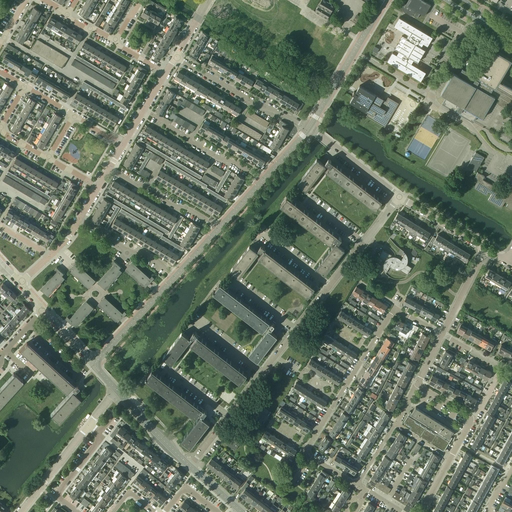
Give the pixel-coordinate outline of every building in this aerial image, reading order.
[(321,0),(318,6),(315,12),(320,15),(327,19),(335,6),(324,0),(321,0)] [(412,15),(418,18),(420,13),(424,16),(431,5),(422,0),(408,0),(406,4),(402,2),(398,8),(411,16),(412,15)] [(116,7),(123,11),(126,6),(119,2),(116,7)] [(82,8),(90,12),(93,7),(85,3),(82,8)] [(147,18),(152,10),(153,8),(150,6),(149,9),(146,7),(141,15),(147,18)] [(31,13),(38,17),(41,12),(34,7),(31,13)] [(113,12),(120,16),(123,11),(116,7),(113,12)] [(79,13),(87,18),(90,12),(82,8),(79,13)] [(147,18),(152,21),(157,13),(152,10),(147,18)] [(110,17),(117,21),(120,16),(113,12),(110,17)] [(28,18),(35,22),(38,17),(31,13),(28,18)] [(152,21),(158,24),(162,17),(157,13),(152,21)] [(172,22),(180,26),(183,21),(175,16),(172,22)] [(46,25),(52,28),(56,20),(51,17),(46,25)] [(107,23),(114,27),(117,21),(110,17),(107,23)] [(392,52),(387,61),(421,81),(426,72),(411,63),(414,60),(418,62),(425,49),(421,47),(423,43),(427,46),(433,37),(399,17),(394,26),(409,34),(406,38),(402,36),(395,48),(399,51),(397,55),(392,52)] [(24,23),(32,28),(35,22),(28,18),(24,23)] [(52,28),(57,31),(61,24),(56,20),(52,28)] [(102,27),(111,32),(114,27),(107,23),(106,22),(102,27)] [(169,27),(177,32),(180,26),(172,22),(169,27)] [(21,28),(29,33),(32,28),(24,23),(21,28)] [(57,31),(62,34),(67,27),(61,24),(57,31)] [(62,34),(67,37),(72,30),(67,27),(62,34)] [(166,33),(173,37),(177,32),(169,27),(166,33)] [(18,34),(26,38),(29,33),(21,28),(18,34)] [(67,37),(73,40),(77,33),(72,30),(67,37)] [(199,37),(206,41),(209,36),(202,32),(199,37)] [(73,40),(78,44),(82,36),(77,33),(73,40)] [(163,38),(170,43),(173,37),(166,33),(163,38)] [(15,39),(23,43),(26,38),(18,34),(15,39)] [(196,42),(203,46),(206,41),(199,37),(196,42)] [(159,44),(167,48),(170,43),(163,38),(159,44)] [(80,49),(85,53),(90,45),(84,42),(80,49)] [(193,47),(200,51),(203,46),(196,42),(193,47)] [(156,49),(164,54),(167,48),(159,44),(156,49)] [(85,53),(91,56),(95,48),(90,45),(85,53)] [(189,57),(196,61),(196,60),(195,60),(197,57),(200,51),(193,47),(190,53),(191,53),(189,57),(189,56),(189,57)] [(91,56),(96,59),(100,51),(95,48),(91,56)] [(153,59),(158,62),(160,59),(161,59),(164,54),(156,49),(153,55),(155,56),(153,59)] [(453,72),(441,93),(446,96),(442,103),(473,122),(477,115),(482,118),(495,97),(511,107),(511,88),(500,81),(511,61),(492,49),(476,77),(462,68),(458,75),(453,72)] [(2,61),(7,64),(12,56),(5,51),(1,57),(4,58),(2,61)] [(96,59),(101,62),(105,54),(100,51),(96,59)] [(101,62),(106,65),(111,57),(105,54),(101,62)] [(13,67),(16,61),(18,59),(12,56),(7,64),(13,67)] [(208,63),(213,66),(217,59),(212,56),(208,63)] [(106,65),(111,68),(116,61),(111,57),(106,65)] [(213,66),(218,69),(222,62),(217,59),(213,66)] [(13,67),(18,71),(22,64),(16,61),(13,67)] [(111,68),(117,71),(121,64),(116,61),(111,68)] [(218,69),(223,72),(227,66),(222,62),(218,69)] [(18,71),(23,74),(27,67),(22,64),(18,71)] [(117,71),(122,74),(126,67),(121,64),(117,71)] [(135,74),(142,79),(145,73),(147,71),(139,66),(137,69),(138,69),(135,74)] [(223,72),(229,76),(233,69),(227,66),(223,72)] [(23,74),(28,77),(32,71),(27,67),(23,74)] [(229,76),(234,79),(238,72),(233,69),(229,76)] [(28,77),(34,80),(37,74),(32,71),(28,77)] [(175,78),(180,82),(184,75),(179,71),(175,78)] [(35,81),(41,84),(46,75),(41,72),(35,81)] [(239,82),(243,75),(244,73),(242,72),(241,73),(238,72),(234,79),(239,82)] [(132,80),(139,84),(142,79),(135,74),(132,80)] [(46,87),(50,81),(51,78),(46,75),(41,84),(46,87)] [(180,82),(185,85),(189,78),(184,75),(180,82)] [(239,82),(244,85),(248,78),(243,75),(239,82)] [(185,85),(190,88),(194,81),(189,78),(185,85)] [(244,85),(250,88),(254,81),(248,78),(244,85)] [(253,86),(259,89),(263,82),(257,79),(253,86)] [(129,85),(136,89),(139,84),(132,80),(129,85)] [(46,87),(51,90),(55,84),(50,81),(46,87)] [(190,88),(196,91),(200,84),(194,81),(190,88)] [(51,90),(57,93),(60,87),(57,85),(59,83),(56,82),(55,84),(51,90)] [(259,89),(264,92),(268,85),(263,82),(259,89)] [(264,92),(269,95),(275,85),(269,82),(268,85),(264,92)] [(3,90),(9,93),(13,88),(6,84),(3,90)] [(196,91),(201,94),(205,87),(200,84),(196,91)] [(126,90),(133,94),(136,89),(129,85),(126,90)] [(269,95),(274,98),(280,88),(275,85),(269,95)] [(366,116),(385,127),(398,103),(388,97),(386,101),(383,100),(383,99),(360,85),(356,92),(354,91),(352,94),(354,95),(350,102),(368,113),(367,116),(366,115),(366,116)] [(57,93),(62,97),(66,90),(60,87),(57,93)] [(201,94),(206,97),(210,90),(205,87),(201,94)] [(0,89),(0,94),(6,99),(9,93),(3,90),(1,88),(0,89)] [(274,98),(279,101),(284,94),(285,92),(280,88),(274,98)] [(165,94),(172,99),(175,93),(168,89),(165,94)] [(62,97),(67,100),(71,94),(66,90),(62,97)] [(123,95),(130,99),(133,94),(126,90),(123,95)] [(206,97),(211,100),(215,93),(210,90),(206,97)] [(72,100),(78,104),(82,96),(77,93),(72,100)] [(211,100),(216,103),(220,96),(215,93),(211,100)] [(162,100),(169,104),(172,99),(165,94),(162,100)] [(279,101),(285,104),(289,97),(284,94),(279,101)] [(120,101),(127,105),(130,99),(123,95),(120,101)] [(78,104),(83,107),(87,99),(82,96),(78,104)] [(216,103),(222,106),(226,99),(220,96),(216,103)] [(285,104),(290,107),(294,100),(289,97),(285,104)] [(26,103),(32,107),(34,108),(38,103),(35,102),(36,100),(33,98),(32,99),(29,98),(26,103)] [(83,107),(88,110),(93,102),(87,99),(83,107)] [(222,106),(227,109),(231,102),(226,99),(222,106)] [(159,105),(166,109),(169,104),(162,100),(159,105)] [(295,110),(298,112),(303,103),(300,102),(299,103),(294,100),(290,107),(295,110)] [(88,110),(93,113),(98,105),(93,102),(88,110)] [(227,109),(232,112),(236,105),(231,102),(227,109)] [(23,108),(29,112),(32,107),(26,103),(23,108)] [(93,113),(99,116),(103,109),(98,105),(93,113)] [(156,113),(162,116),(165,113),(164,112),(166,109),(159,105),(156,110),(157,111),(156,113)] [(232,112),(237,116),(241,109),(236,105),(232,112)] [(20,114),(26,117),(29,112),(23,108),(20,114)] [(99,116),(104,119),(108,112),(103,109),(99,116)] [(104,119),(109,122),(113,115),(108,112),(104,119)] [(51,118),(58,122),(61,117),(54,113),(51,118)] [(17,119),(23,123),(26,117),(20,114),(17,119)] [(109,122),(114,125),(119,118),(113,115),(109,122)] [(48,123),(55,127),(58,122),(51,118),(48,123)] [(13,124),(20,128),(23,123),(17,119),(13,124)] [(279,131),(286,135),(289,130),(286,128),(288,125),(281,121),(278,126),(280,128),(279,131)] [(199,129),(205,132),(209,125),(203,122),(199,129)] [(45,129),(52,133),(55,127),(48,123),(45,129)] [(10,130),(16,133),(20,128),(13,124),(10,130)] [(205,132),(210,135),(214,128),(209,125),(205,132)] [(142,133),(148,136),(152,129),(147,126),(142,133)] [(210,135),(215,138),(219,131),(214,128),(210,135)] [(42,134),(49,138),(52,133),(45,129),(42,134)] [(148,136),(153,139),(157,132),(152,129),(148,136)] [(215,138),(220,141),(224,134),(219,131),(215,138)] [(276,136),(283,140),(286,135),(279,131),(276,136)] [(153,139),(158,142),(162,135),(157,132),(153,139)] [(39,139),(45,143),(49,138),(42,134),(39,139)] [(220,141),(226,144),(230,138),(224,134),(220,141)] [(158,142),(163,146),(168,138),(162,135),(158,142)] [(273,141),(280,145),(283,140),(276,136),(273,141)] [(163,146),(168,149),(173,141),(168,138),(163,146)] [(226,144),(231,148),(235,141),(230,138),(226,144)] [(35,144),(42,148),(45,143),(39,139),(35,144)] [(168,149),(174,152),(178,144),(173,141),(168,149)] [(231,148),(236,151),(240,144),(235,141),(231,148)] [(269,146),(276,151),(280,145),(273,141),(269,146)] [(133,149),(140,153),(144,148),(136,143),(133,149)] [(174,152),(179,155),(183,147),(178,144),(174,152)] [(236,151),(241,154),(245,147),(240,144),(236,151)] [(246,157),(251,150),(252,148),(246,145),(245,147),(241,154),(246,157)] [(0,152),(0,153),(5,157),(9,150),(4,146),(0,152)] [(179,155),(184,158),(188,150),(183,147),(179,155)] [(130,154),(137,158),(140,153),(133,149),(130,154)] [(5,157),(11,160),(15,153),(9,150),(5,157)] [(184,158),(189,161),(194,154),(188,150),(184,158)] [(246,157),(252,160),(256,153),(251,150),(246,157)] [(137,172),(140,174),(143,169),(149,158),(152,153),(150,151),(137,172)] [(467,166),(476,171),(484,157),(476,152),(467,166)] [(252,160),(257,163),(261,156),(256,153),(252,160)] [(127,159),(134,164),(137,158),(130,154),(127,159)] [(189,161),(194,164),(199,157),(194,154),(189,161)] [(257,163),(262,166),(264,163),(267,165),(270,159),(265,155),(264,158),(261,156),(257,163)] [(194,164),(200,167),(204,160),(199,157),(194,164)] [(11,165),(17,169),(21,161),(16,158),(11,165)] [(124,165),(131,169),(134,164),(127,159),(124,165)] [(326,166),(324,164),(319,161),(317,159),(297,184),(306,190),(307,191),(322,171),(326,166)] [(200,167),(205,170),(209,163),(204,160),(200,167)] [(17,169),(22,172),(26,164),(21,161),(17,169)] [(328,173),(375,210),(382,201),(331,161),(330,162),(332,163),(328,168),(325,172),(328,173)] [(22,172),(27,175),(31,167),(26,164),(22,172)] [(27,175),(32,178),(37,170),(31,167),(27,175)] [(32,178),(37,181),(42,174),(37,170),(32,178)] [(155,177),(161,181),(165,173),(160,170),(155,177)] [(506,207),(511,210),(511,187),(509,186),(505,193),(499,189),(501,186),(497,184),(495,187),(483,179),(485,176),(478,172),(474,179),(477,181),(473,187),(487,195),(488,192),(491,194),(488,200),(501,208),(505,202),(508,203),(506,207)] [(161,181),(166,184),(170,176),(165,173),(161,181)] [(37,181),(43,184),(47,177),(42,174),(37,181)] [(233,180),(241,184),(244,179),(237,174),(233,180)] [(166,184),(171,187),(176,179),(170,176),(166,184)] [(43,184),(48,187),(52,180),(47,177),(43,184)] [(171,187),(176,190),(181,182),(176,179),(171,187)] [(48,187),(53,190),(58,183),(52,180),(48,187)] [(230,185),(238,189),(241,184),(233,180),(230,185)] [(110,188),(115,191),(119,184),(114,181),(110,188)] [(66,191),(73,195),(76,189),(77,186),(70,182),(67,187),(68,188),(66,191)] [(176,190),(182,193),(186,185),(181,182),(176,190)] [(115,191),(120,195),(125,187),(119,184),(115,191)] [(182,193),(187,196),(191,188),(186,185),(182,193)] [(227,190),(235,194),(238,189),(230,185),(227,190)] [(120,195),(126,198),(130,190),(125,187),(120,195)] [(187,196),(192,199),(196,192),(191,188),(187,196)] [(126,198),(131,201),(135,193),(130,190),(126,198)] [(224,196),(232,200),(235,194),(227,190),(224,196)] [(63,196),(70,200),(73,195),(66,191),(63,196)] [(192,199),(197,202),(202,195),(196,192),(192,199)] [(131,201),(136,204),(140,196),(135,193),(131,201)] [(197,202),(202,205),(207,198),(202,195),(197,202)] [(60,201),(67,205),(70,200),(63,196),(60,201)] [(136,204),(141,207),(146,199),(140,196),(136,204)] [(330,245),(333,241),(336,237),(338,238),(339,237),(287,197),(280,206),(330,245)] [(12,203),(17,206),(20,201),(15,198),(12,203)] [(101,204),(108,208),(111,203),(104,198),(101,204)] [(202,205),(208,208),(212,201),(207,198),(202,205)] [(141,207),(146,210),(151,202),(146,199),(141,207)] [(57,206),(64,210),(67,205),(60,201),(58,200),(55,205),(57,206)] [(208,208),(213,211),(217,204),(212,201),(208,208)] [(146,210),(152,213),(156,206),(151,202),(146,210)] [(97,209),(105,213),(108,208),(101,204),(97,209)] [(213,211),(218,215),(223,207),(217,204),(213,211)] [(54,212),(61,216),(64,210),(57,206),(54,212)] [(152,213),(157,216),(161,209),(156,206),(152,213)] [(28,212),(33,215),(36,210),(31,207),(28,212)] [(9,220),(13,213),(15,211),(9,208),(4,217),(9,220)] [(94,214),(102,219),(105,213),(97,209),(94,214)] [(157,216),(162,219),(166,212),(161,209),(157,216)] [(51,217),(58,221),(61,216),(54,212),(51,217)] [(162,219),(167,222),(172,215),(166,212),(162,219)] [(9,220),(14,223),(18,216),(13,213),(9,220)] [(399,224),(403,216),(398,213),(393,221),(399,224)] [(91,220),(99,224),(102,219),(94,214),(91,220)] [(167,222),(173,225),(177,218),(172,215),(167,222)] [(14,223),(20,226),(24,219),(18,216),(14,223)] [(404,227),(409,220),(403,216),(399,224),(404,227)] [(111,226),(117,229),(121,221),(116,218),(111,226)] [(20,226),(25,229),(29,222),(24,219),(20,226)] [(410,230),(414,223),(409,220),(404,227),(410,230)] [(117,229),(122,232),(126,225),(121,221),(117,229)] [(25,229),(30,232),(34,225),(29,222),(25,229)] [(190,228),(197,232),(200,227),(193,223),(190,228)] [(415,234),(420,226),(414,223),(410,230),(415,234)] [(30,232),(35,235),(39,228),(34,225),(30,232)] [(122,232),(127,235),(132,228),(126,225),(122,232)] [(35,235),(40,238),(45,232),(46,229),(40,226),(39,228),(35,235)] [(417,235),(420,237),(425,229),(420,226),(415,234),(412,238),(414,239),(417,235)] [(127,235),(132,238),(137,231),(132,228),(127,235)] [(186,233),(194,238),(197,232),(190,228),(186,233)] [(46,240),(50,242),(54,235),(51,232),(46,229),(45,232),(40,238),(46,242),(46,240)] [(424,242),(427,244),(432,236),(429,234),(430,233),(425,229),(420,237),(426,240),(424,242)] [(132,238),(138,241),(142,234),(137,231),(132,238)] [(183,238),(191,243),(194,238),(186,233),(183,238)] [(138,241),(143,244),(147,237),(142,234),(138,241)] [(433,242),(439,245),(443,238),(438,234),(436,238),(433,237),(428,245),(431,246),(433,242)] [(143,244),(148,247),(152,240),(147,237),(143,244)] [(180,244),(188,248),(191,243),(183,238),(180,244)] [(387,274),(390,277),(391,277),(392,278),(394,278),(395,279),(396,279),(397,279),(399,279),(400,279),(401,279),(405,278),(407,275),(412,267),(406,264),(407,263),(407,262),(408,261),(408,260),(408,259),(408,258),(408,257),(407,256),(407,255),(406,254),(406,253),(405,252),(404,251),(403,250),(402,249),(397,246),(395,244),(392,241),(390,238),(390,239),(385,246),(386,246),(388,247),(389,248),(390,248),(391,249),(393,250),(394,251),(394,252),(394,253),(395,253),(395,254),(395,255),(395,256),(394,256),(393,256),(383,250),(378,257),(385,261),(384,262),(384,263),(383,264),(383,268),(384,269),(384,270),(385,271),(385,272),(386,273),(387,274)] [(439,245),(444,248),(449,241),(443,238),(439,245)] [(148,247),(153,251),(158,243),(152,240),(148,247)] [(444,248),(449,252),(454,244),(449,241),(444,248)] [(153,251),(159,254),(163,246),(158,243),(153,251)] [(317,269),(325,275),(345,250),(337,244),(335,243),(316,268),(317,269)] [(449,252),(455,255),(459,247),(454,244),(449,252)] [(257,251),(259,253),(260,253),(261,255),(264,250),(263,249),(264,248),(265,247),(262,245),(262,246),(261,246),(257,251)] [(159,254),(164,257),(168,249),(163,246),(159,254)] [(259,253),(257,251),(249,246),(230,271),(239,278),(255,258),(259,253)] [(455,255),(460,258),(465,251),(459,247),(455,255)] [(260,260),(308,297),(315,288),(264,248),(263,249),(264,250),(261,255),(258,258),(260,260)] [(164,257),(169,260),(173,252),(168,249),(164,257)] [(460,258),(467,262),(469,258),(468,258),(470,254),(465,251),(460,258)] [(169,260),(174,263),(179,255),(173,252),(169,260)] [(69,270),(89,288),(93,283),(94,284),(96,281),(78,264),(80,262),(78,260),(69,270)] [(101,285),(106,289),(124,270),(114,260),(112,263),(114,265),(97,283),(100,286),(101,285)] [(125,270),(145,288),(154,278),(152,276),(150,278),(131,261),(129,264),(130,265),(125,270)] [(453,269),(461,274),(463,270),(455,266),(453,269)] [(44,292),(48,296),(67,276),(57,267),(55,269),(57,271),(40,290),(43,293),(44,292)] [(487,278),(490,280),(495,272),(489,269),(487,268),(481,280),(484,282),(487,278)] [(490,280),(496,283),(500,275),(495,272),(490,280)] [(496,283),(501,286),(506,278),(500,275),(496,283)] [(505,291),(508,293),(511,285),(511,284),(510,283),(511,282),(506,278),(501,286),(500,288),(505,291)] [(263,332),(266,328),(269,323),(271,325),(271,324),(220,284),(214,291),(213,291),(213,292),(213,293),(263,332)] [(352,293),(358,296),(362,290),(356,286),(352,293)] [(3,292),(7,296),(12,291),(7,287),(3,292)] [(358,296),(363,299),(367,293),(362,290),(358,296)] [(7,296),(12,300),(16,295),(12,291),(7,296)] [(367,304),(368,302),(372,296),(367,293),(363,299),(362,301),(367,304)] [(98,305),(118,323),(127,313),(125,311),(123,313),(104,296),(101,299),(102,300),(98,305)] [(368,302),(373,306),(377,299),(372,296),(368,302)] [(403,303),(409,306),(412,300),(406,297),(403,303)] [(373,306),(378,309),(382,302),(377,299),(373,306)] [(66,319),(76,328),(94,308),(89,303),(90,303),(87,300),(70,318),(68,316),(66,319)] [(409,306),(414,309),(417,303),(412,300),(409,306)] [(378,309),(383,312),(387,306),(382,302),(378,309)] [(414,309),(420,312),(423,306),(417,303),(414,309)] [(20,309),(25,314),(29,309),(24,305),(20,309)] [(420,312),(425,315),(428,309),(423,306),(420,312)] [(425,315),(431,318),(435,310),(433,308),(431,310),(428,309),(425,315)] [(16,314),(21,319),(25,314),(20,309),(16,314)] [(431,318),(436,321),(440,315),(437,313),(438,311),(435,310),(431,318)] [(337,317),(342,320),(346,314),(341,311),(337,317)] [(12,318),(17,323),(21,319),(16,314),(12,318)] [(342,320),(348,323),(351,317),(346,314),(342,320)] [(348,323),(353,327),(356,321),(351,317),(348,323)] [(8,323),(13,327),(17,323),(12,318),(10,320),(8,318),(6,321),(8,323)] [(394,327),(400,330),(404,323),(398,320),(394,327)] [(4,327),(9,332),(13,327),(8,323),(6,321),(4,323),(6,325),(4,327)] [(353,327),(358,330),(362,324),(356,321),(353,327)] [(267,329),(268,330),(270,331),(274,326),(274,325),(275,324),(272,322),(271,324),(271,325),(269,323),(266,328),(267,329)] [(456,332),(462,335),(466,328),(462,325),(462,324),(459,322),(456,329),(458,330),(456,332)] [(406,333),(409,328),(410,326),(404,323),(400,330),(406,333)] [(358,330),(363,333),(367,327),(362,324),(358,330)] [(0,331),(0,332),(5,336),(9,332),(4,327),(0,331)] [(363,333),(368,336),(372,330),(367,327),(363,333)] [(462,335),(468,338),(472,331),(466,328),(462,335)] [(248,355),(258,362),(277,337),(270,331),(268,330),(248,355)] [(468,338),(473,341),(477,334),(472,331),(468,338)] [(191,340),(189,338),(182,332),(162,358),(165,359),(168,362),(172,365),(187,344),(191,340)] [(189,338),(191,340),(192,340),(193,341),(197,337),(195,336),(196,335),(197,333),(195,332),(194,333),(193,332),(189,338)] [(422,333),(419,339),(427,343),(430,337),(422,333)] [(473,341),(479,344),(483,337),(477,334),(473,341)] [(193,347),(240,384),(247,375),(196,335),(195,336),(197,337),(193,341),(191,345),(193,347)] [(322,341),(328,344),(331,338),(326,335),(322,341)] [(479,344),(484,347),(488,340),(483,337),(479,344)] [(484,347),(490,350),(491,348),(494,350),(498,342),(490,337),(488,340),(484,347)] [(328,344),(333,347),(337,341),(331,338),(328,344)] [(384,344),(391,348),(394,343),(387,338),(384,344)] [(419,339),(416,344),(424,348),(427,343),(419,339)] [(66,393),(69,389),(73,385),(74,386),(75,385),(27,341),(19,350),(66,393)] [(333,347),(338,350),(342,344),(337,341),(333,347)] [(338,350),(343,354),(347,347),(342,344),(338,350)] [(380,349),(387,353),(391,348),(384,344),(380,349)] [(416,344),(414,350),(421,354),(424,348),(416,344)] [(497,352),(503,355),(507,347),(501,344),(497,352)] [(343,354),(348,357),(352,351),(347,347),(343,354)] [(503,355),(508,358),(511,351),(511,350),(507,347),(503,355)] [(377,354),(384,359),(387,353),(380,349),(377,354)] [(410,358),(415,361),(416,359),(418,360),(421,354),(414,350),(410,358)] [(442,356),(450,360),(452,362),(454,359),(451,358),(454,352),(449,350),(448,352),(446,351),(442,356)] [(348,357),(353,360),(357,354),(352,351),(348,357)] [(373,360),(381,364),(384,359),(377,354),(373,360)] [(440,366),(447,370),(449,367),(447,366),(450,360),(442,356),(439,362),(441,363),(440,366)] [(307,365),(312,369),(316,363),(311,359),(307,365)] [(370,365),(377,370),(381,364),(373,360),(370,365)] [(465,368),(471,371),(475,363),(469,360),(465,368)] [(405,367),(413,371),(416,365),(408,361),(405,367)] [(312,369),(317,372),(321,366),(316,363),(312,369)] [(471,371),(476,374),(480,366),(475,363),(471,371)] [(367,370),(374,375),(377,370),(370,365),(367,370)] [(476,374),(482,377),(486,369),(484,368),(484,367),(481,365),(480,366),(476,374)] [(317,372),(322,375),(326,369),(321,366),(317,372)] [(402,373),(410,376),(413,371),(405,367),(402,373)] [(322,375),(327,378),(331,372),(326,369),(322,375)] [(482,377),(488,380),(492,373),(486,369),(482,377)] [(195,418),(198,414),(201,410),(203,411),(204,410),(152,370),(147,378),(146,377),(145,378),(146,379),(145,380),(195,418)] [(363,376),(371,380),(374,375),(367,370),(363,376)] [(327,378),(333,381),(336,375),(331,372),(327,378)] [(0,405),(22,381),(22,380),(22,379),(21,379),(14,373),(0,388),(0,405)] [(399,378),(407,382),(410,376),(402,373),(399,378)] [(333,381),(338,385),(342,379),(336,375),(333,381)] [(428,383),(434,386),(438,378),(432,375),(428,383)] [(360,381),(367,386),(371,380),(363,376),(360,381)] [(397,384),(404,388),(407,382),(399,378),(397,384)] [(434,386),(439,389),(444,381),(438,378),(434,386)] [(502,384),(508,387),(511,382),(505,379),(502,384)] [(439,389),(445,392),(449,384),(444,381),(439,389)] [(292,389),(297,392),(301,386),(296,383),(292,389)] [(69,389),(71,391),(73,393),(78,388),(77,387),(79,386),(77,384),(75,385),(74,386),(73,385),(69,389)] [(355,393),(361,396),(364,391),(366,389),(359,384),(357,387),(358,388),(355,393)] [(394,390),(401,393),(404,388),(397,384),(394,390)] [(445,392),(451,395),(455,387),(449,384),(445,392)] [(499,389),(505,393),(508,387),(502,384),(499,389)] [(297,392),(302,395),(306,389),(301,386),(297,392)] [(451,395),(456,398),(460,390),(455,387),(451,395)] [(302,395),(308,399),(311,393),(306,389),(302,395)] [(496,395),(502,398),(505,393),(499,389),(496,395)] [(391,395),(399,399),(401,393),(394,390),(391,395)] [(456,398),(462,401),(466,393),(460,390),(456,398)] [(50,414),(59,422),(80,399),(73,393),(71,391),(50,414)] [(308,399),(313,402),(316,396),(311,393),(308,399)] [(352,398),(357,402),(361,396),(355,393),(352,398)] [(462,401),(467,404),(471,396),(466,393),(462,401)] [(388,401),(396,405),(399,399),(391,395),(388,401)] [(493,400),(499,403),(502,398),(496,395),(493,400)] [(313,402),(318,405),(321,399),(316,396),(313,402)] [(467,404),(473,407),(477,399),(471,396),(467,404)] [(348,404),(354,407),(357,402),(352,398),(348,404)] [(318,405),(323,408),(327,402),(321,399),(318,405)] [(490,405),(496,409),(499,403),(493,400),(490,405)] [(385,407),(393,411),(396,405),(388,401),(385,407)] [(345,409),(351,413),(354,407),(348,404),(345,409)] [(487,411),(493,414),(496,409),(490,405),(487,411)] [(282,416),(286,410),(281,407),(277,413),(277,414),(280,416),(281,415),(282,416)] [(409,429),(444,451),(452,438),(450,437),(454,431),(416,407),(412,413),(410,412),(404,422),(411,427),(409,429)] [(199,415),(200,416),(202,418),(207,412),(206,412),(207,411),(205,409),(204,410),(203,411),(201,410),(198,414),(199,415)] [(287,420),(291,414),(286,410),(282,416),(284,417),(284,418),(287,420)] [(381,417),(387,420),(390,415),(385,411),(381,417)] [(339,418),(345,421),(347,423),(349,420),(347,419),(349,416),(343,412),(339,418)] [(293,423),(296,417),(291,414),(287,420),(290,422),(291,422),(293,423)] [(489,414),(486,419),(492,423),(495,417),(489,414)] [(181,441),(190,449),(210,423),(202,418),(200,416),(181,441)] [(297,426),(301,420),(296,417),(293,423),(294,424),(297,426)] [(378,422),(384,426),(387,420),(381,417),(378,422)] [(339,418),(336,423),(342,427),(345,421),(339,418)] [(486,419),(483,425),(489,428),(492,423),(486,419)] [(301,428),(303,429),(306,423),(301,420),(297,426),(301,429),(301,428)] [(304,431),(307,433),(308,432),(313,425),(307,421),(306,423),(303,429),(304,430),(304,431)] [(375,427),(380,431),(384,426),(378,422),(375,427)] [(333,429),(338,432),(341,434),(343,431),(340,430),(342,427),(336,423),(333,429)] [(483,425),(480,430),(489,435),(492,429),(489,428),(483,425)] [(113,437),(116,433),(120,428),(117,426),(110,435),(113,437)] [(369,431),(377,436),(380,431),(375,427),(372,426),(369,431)] [(116,433),(121,437),(126,430),(123,428),(122,429),(121,427),(120,428),(116,433)] [(329,434),(335,438),(338,432),(333,429),(329,434)] [(121,437),(126,440),(130,435),(129,433),(129,432),(126,430),(121,437)] [(477,435),(483,439),(486,440),(489,435),(480,430),(477,435)] [(267,440),(271,435),(266,431),(262,437),(262,438),(265,440),(266,439),(267,440)] [(368,438),(374,442),(377,436),(369,431),(365,436),(368,438)] [(396,438),(403,442),(403,443),(407,437),(400,432),(396,438)] [(224,442),(235,450),(243,440),(236,434),(233,438),(229,435),(228,437),(224,442)] [(126,440),(131,444),(135,438),(130,435),(126,440)] [(272,444),(276,438),(271,435),(267,440),(269,441),(269,442),(272,444)] [(474,441),(480,444),(483,439),(477,435),(474,441)] [(322,442),(328,446),(331,440),(325,436),(322,442)] [(131,444),(136,448),(140,442),(135,438),(131,444)] [(276,449),(281,441),(276,438),(272,444),(275,446),(274,447),(276,449)] [(364,443),(370,447),(374,442),(368,438),(364,443)] [(393,443),(401,448),(403,445),(401,444),(403,442),(396,438),(393,443)] [(282,451),(286,444),(281,441),(276,449),(278,450),(279,449),(282,451)] [(472,446),(477,449),(480,444),(474,441),(472,446)] [(136,448),(140,451),(145,445),(142,442),(142,443),(140,442),(136,448)] [(318,447),(324,451),(328,446),(322,442),(318,447)] [(361,449),(367,452),(370,447),(364,443),(361,449)] [(393,443),(390,448),(396,452),(397,452),(398,453),(401,448),(393,443)] [(413,451),(416,454),(421,446),(418,443),(413,451)] [(286,455),(288,453),(291,447),(286,444),(282,451),(285,453),(285,454),(286,455)] [(503,449),(509,452),(511,447),(506,444),(503,449)] [(145,455),(149,450),(148,448),(148,447),(145,445),(140,451),(145,455)] [(102,451),(109,456),(112,451),(107,447),(105,449),(104,448),(102,451)] [(289,455),(292,457),(293,456),(296,451),(291,447),(288,453),(289,454),(289,455)] [(386,453),(394,458),(397,452),(396,452),(390,448),(386,453)] [(358,454),(363,458),(367,452),(361,449),(358,454)] [(500,454),(506,458),(509,452),(503,449),(500,454)] [(150,459),(154,453),(149,450),(145,455),(150,459)] [(101,455),(99,457),(105,461),(109,456),(102,451),(100,454),(101,455)] [(462,457),(468,461),(471,455),(465,452),(462,457)] [(153,465),(155,462),(159,457),(154,453),(150,459),(152,461),(151,463),(153,465)] [(430,459),(437,462),(440,457),(432,453),(429,458),(430,459)] [(497,460),(503,463),(506,458),(500,454),(497,460)] [(332,461),(338,464),(342,459),(336,455),(332,461)] [(211,469),(217,462),(220,458),(218,456),(215,460),(212,458),(206,465),(211,469)] [(388,466),(389,466),(392,461),(385,456),(381,462),(388,466)] [(99,457),(96,461),(101,466),(105,461),(99,457)] [(155,462),(159,466),(164,460),(161,457),(161,458),(159,457),(155,462)] [(460,463),(466,466),(468,461),(462,457),(460,463)] [(338,464),(343,468),(347,462),(342,459),(338,464)] [(427,464),(434,468),(437,462),(430,459),(427,464)] [(158,468),(162,472),(168,464),(167,463),(167,462),(164,460),(159,466),(158,468)] [(92,466),(97,470),(99,472),(101,470),(99,468),(101,466),(96,461),(92,466)] [(211,469),(216,473),(222,466),(217,462),(211,469)] [(343,468),(349,471),(352,465),(347,462),(343,468)] [(385,471),(387,472),(389,470),(386,468),(388,466),(381,462),(378,467),(385,471)] [(457,468),(463,471),(466,466),(460,463),(457,468)] [(424,469),(431,473),(434,468),(427,464),(424,469)] [(349,471),(354,475),(358,469),(352,465),(349,471)] [(88,471),(94,475),(97,470),(92,466),(88,471)] [(216,473),(221,477),(227,470),(222,466),(216,473)] [(489,472),(495,475),(498,469),(492,466),(489,472)] [(375,472),(381,476),(382,476),(384,473),(385,474),(387,472),(385,471),(378,467),(375,472)] [(176,472),(174,475),(180,480),(183,477),(182,476),(183,474),(175,468),(173,471),(176,472)] [(226,481),(232,473),(235,469),(233,468),(229,472),(227,470),(221,477),(226,481)] [(454,473),(460,476),(463,471),(457,468),(454,473)] [(420,475),(428,479),(431,473),(424,469),(423,469),(420,475)] [(85,476),(90,480),(94,475),(88,471),(85,476)] [(317,478),(323,482),(324,480),(324,481),(326,477),(327,478),(329,475),(322,471),(320,473),(317,478)] [(119,472),(115,477),(117,478),(124,483),(126,480),(125,479),(126,477),(119,472)] [(379,482),(380,482),(381,483),(385,478),(382,476),(381,476),(375,472),(371,477),(372,477),(377,480),(379,482)] [(486,477),(492,480),(495,475),(489,472),(486,477)] [(170,480),(177,485),(176,484),(177,482),(178,483),(180,480),(174,475),(172,473),(168,478),(170,480)] [(226,481),(231,484),(236,477),(232,473),(226,481)] [(451,479),(457,482),(460,476),(454,473),(451,479)] [(237,487),(239,489),(245,481),(238,475),(238,476),(236,477),(231,484),(236,488),(237,487)] [(81,480),(86,485),(90,480),(85,476),(81,480)] [(137,486),(142,480),(138,476),(133,481),(135,483),(134,484),(137,486)] [(372,489),(374,486),(377,480),(372,477),(366,486),(372,489)] [(417,483),(423,487),(426,481),(419,477),(416,483),(417,483)] [(483,482),(489,485),(492,480),(486,477),(483,482)] [(113,483),(119,487),(120,485),(121,486),(124,483),(117,478),(113,483)] [(317,478),(313,483),(320,487),(322,484),(321,484),(323,482),(317,478)] [(448,484),(454,487),(457,482),(451,479),(448,484)] [(77,485),(83,489),(86,485),(81,480),(77,485)] [(141,487),(143,489),(147,483),(142,480),(137,486),(140,488),(141,487)] [(164,483),(172,489),(173,487),(174,488),(177,485),(170,480),(168,483),(166,481),(164,483)] [(107,486),(110,488),(115,492),(119,487),(113,483),(111,481),(107,486)] [(240,495),(245,499),(251,492),(252,490),(247,486),(249,484),(246,482),(241,489),(243,491),(240,495)] [(480,487),(486,491),(489,485),(483,482),(480,487)] [(143,489),(148,492),(152,487),(147,483),(143,489)] [(313,483),(310,488),(316,492),(318,494),(322,488),(320,487),(313,483)] [(414,489),(420,492),(423,487),(417,483),(416,483),(414,489)] [(73,489),(79,494),(81,496),(85,491),(83,489),(77,485),(76,487),(75,486),(73,489)] [(152,496),(157,491),(156,490),(158,488),(156,486),(154,489),(152,487),(148,492),(152,496)] [(444,491),(450,494),(453,489),(447,486),(444,491)] [(477,493),(483,496),(486,491),(480,487),(477,493)] [(110,488),(106,492),(111,497),(115,492),(110,488)] [(307,496),(314,500),(316,498),(314,497),(316,494),(315,494),(316,492),(310,488),(307,494),(308,494),(307,496)] [(344,488),(341,493),(347,497),(348,495),(348,496),(351,492),(350,492),(344,488)] [(70,495),(75,499),(77,501),(79,499),(77,497),(79,494),(73,489),(70,492),(71,493),(70,495)] [(265,500),(267,502),(274,492),(270,489),(268,492),(270,494),(270,496),(267,498),(265,500)] [(411,494),(418,498),(420,492),(414,489),(411,494)] [(245,499),(250,503),(256,496),(259,492),(257,490),(254,494),(251,492),(245,499)] [(101,496),(102,497),(109,502),(111,499),(110,498),(111,497),(106,492),(104,491),(101,496)] [(156,501),(161,494),(157,491),(152,496),(154,497),(153,498),(156,501)] [(441,496),(447,500),(450,494),(444,491),(441,496)] [(392,497),(400,502),(403,497),(395,492),(392,497)] [(341,493),(338,498),(344,502),(346,499),(347,497),(341,493)] [(407,499),(409,500),(414,503),(415,503),(418,498),(411,494),(410,493),(407,499)] [(474,498),(480,501),(483,496),(477,493),(474,498)] [(160,502),(162,504),(166,498),(161,494),(156,501),(159,503),(160,502)] [(250,503),(255,506),(261,499),(256,496),(250,503)] [(438,502),(444,505),(447,500),(441,496),(438,502)] [(102,497),(99,502),(104,506),(105,504),(107,505),(109,502),(102,497)] [(334,503),(340,507),(341,505),(342,506),(344,502),(338,498),(334,503)] [(260,510),(266,503),(267,502),(265,500),(264,502),(261,499),(255,506),(260,510)] [(505,510),(510,502),(504,499),(501,505),(503,506),(502,508),(505,510)] [(403,509),(408,511),(414,503),(409,500),(406,505),(403,509)] [(470,505),(476,509),(479,503),(473,500),(470,505)] [(180,507),(185,510),(190,504),(187,502),(186,503),(184,501),(180,507)] [(0,511),(8,511),(9,510),(0,502),(0,511)] [(99,502),(95,507),(101,511),(104,509),(103,508),(104,506),(99,502)] [(435,507),(441,510),(444,505),(438,502),(435,507)] [(260,510),(262,511),(266,511),(271,507),(272,505),(270,504),(268,505),(266,503),(260,510)] [(338,511),(340,509),(339,509),(340,507),(334,503),(331,509),(336,511),(338,511)] [(368,503),(365,508),(370,511),(371,511),(375,507),(374,507),(368,503)]
